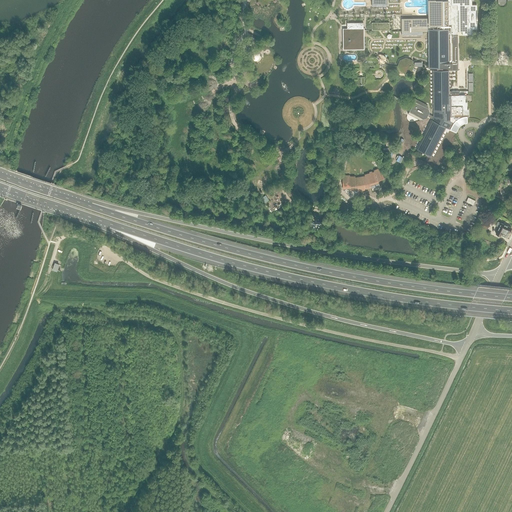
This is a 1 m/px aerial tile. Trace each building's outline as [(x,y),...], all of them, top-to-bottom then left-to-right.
[(401,20),(401,32),(423,32),(427,32),(427,31),(428,31),(428,63),(428,68),(437,68),(442,68),(452,68),(452,61),(452,35),(458,35),(458,32),(462,32),(462,35),(472,35),(472,29),(477,29),(477,5),(474,5),(472,5),(471,0),(436,0),(435,0),(430,0),(430,23),(427,23),(427,19),(404,20),(401,20)] [(343,29),(343,46),(360,45),(359,34),(363,34),(363,23),(347,23),(347,29),(343,29)] [(442,68),(442,70),(448,70),(458,70),(458,61),(458,35),(452,35),(452,61),(452,68),(442,68)] [(389,41),(385,46),(390,51),(394,46),(389,41)] [(406,73),(411,71),(414,66),(412,60),(406,58),(400,60),(397,66),(401,71),(406,73)] [(433,120),(418,150),(430,156),(443,130),(448,133),(449,130),(456,133),(456,129),(458,126),(459,124),(462,123),(464,122),(467,122),(468,117),(468,110),(467,110),(467,102),(465,102),(465,95),(459,95),(459,91),(452,91),(452,96),(448,96),(448,70),(442,70),(442,68),(437,68),(437,70),(434,70),(434,117),(433,116),(430,115),(431,113),(429,111),(430,109),(428,108),(428,106),(416,99),(413,105),(412,106),(412,107),(408,114),(420,121),(423,116),(428,119),(429,117),(433,120)] [(384,178),(380,169),(374,171),(375,173),(372,173),(371,171),(369,171),(370,174),(365,176),(365,177),(360,178),(355,179),(355,177),(350,177),(350,176),(342,176),(343,189),(350,188),(350,190),(356,190),(355,188),(357,188),(358,191),(362,190),(368,189),(371,188),(370,185),(379,183),(378,181),(384,178)] [(487,229),(489,224),(483,221),(481,227),(487,229)] [(499,227),(496,234),(500,236),(501,234),(506,237),(508,232),(509,232),(511,228),(501,223),(498,222),(496,226),(499,227)] [(355,456),(352,466),(364,471),(375,443),(357,436),(361,426),(310,407),(302,427),(355,448),(352,455),(355,456)]
